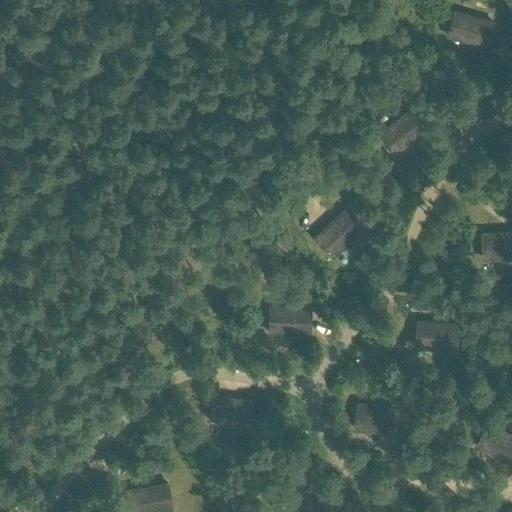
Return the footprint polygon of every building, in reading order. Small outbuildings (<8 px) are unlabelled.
[(449,35),(487,46),(494,22),(456,10),(449,35)] [(379,134),(395,154),(426,130),(410,109),(379,134)] [(316,237),(333,255),(362,228),(345,209),(316,237)] [(511,231),(483,233),(484,258),(511,257),(511,231)] [(270,331),(310,332),(311,307),(271,305),(270,331)] [(416,346),(456,349),(458,324),(418,320),(416,346)] [(210,421),(250,425),(253,400),(213,395),(210,421)] [(355,428),(394,434),(398,409),(359,403),(355,428)] [(477,445),(511,463),(511,435),(489,423),(477,445)] [(129,489),(132,511),(145,511),(172,508),(168,483),(129,489)] [(279,510),(290,511),(319,511),(323,491),(283,485),(279,510)]
